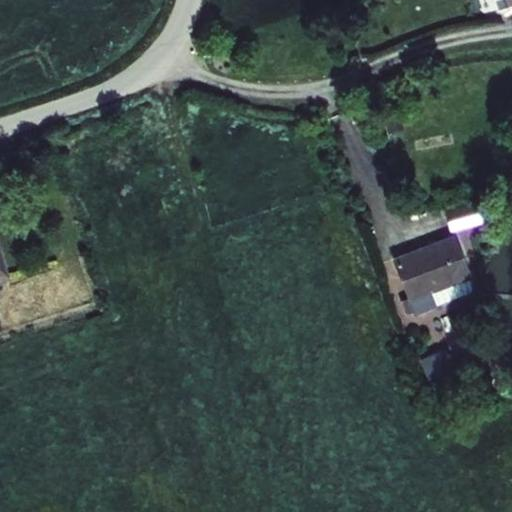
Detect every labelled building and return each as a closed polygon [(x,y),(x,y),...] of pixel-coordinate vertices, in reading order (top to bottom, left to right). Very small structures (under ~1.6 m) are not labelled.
[(511,14),(511,0),(492,0),(497,13),(506,17),(511,14)] [(401,116),(384,119),(388,135),(405,131),(401,116)] [(437,307),(432,295),(471,281),(473,281),(455,236),(392,260),(408,300),(413,314),(415,318),(437,309),(437,307)] [(0,282),(11,279),(0,243),(0,282)] [(471,294),(471,281),(432,295),(437,307),(471,294)] [(406,317),(413,314),(408,300),(401,303),(406,317)] [(431,378),(454,369),(445,347),(422,356),(431,378)]
